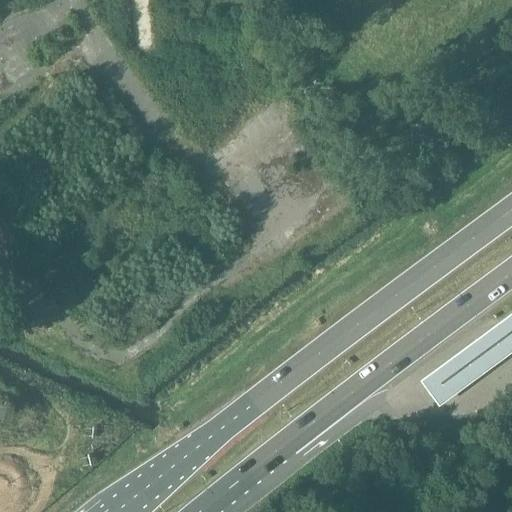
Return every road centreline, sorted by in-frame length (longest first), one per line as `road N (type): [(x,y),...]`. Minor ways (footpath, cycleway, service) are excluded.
road 1 (trunk): [(511,210),(117,511)]
road 2 (trunk): [(289,442),(511,274)]
